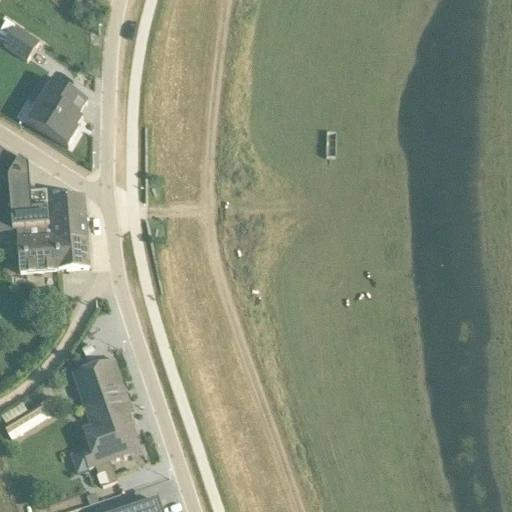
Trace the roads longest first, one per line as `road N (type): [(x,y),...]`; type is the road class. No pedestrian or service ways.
road 1 (track): [(297,511),(213,267),(207,219),(228,0)]
road 2 (unclassified): [(193,511),(117,286),(107,207)]
road 3 (unclassified): [(107,207),(121,0)]
road 4 (track): [(117,286),(88,307),(40,385),(0,415)]
road 5 (residential): [(0,141),(107,207)]
